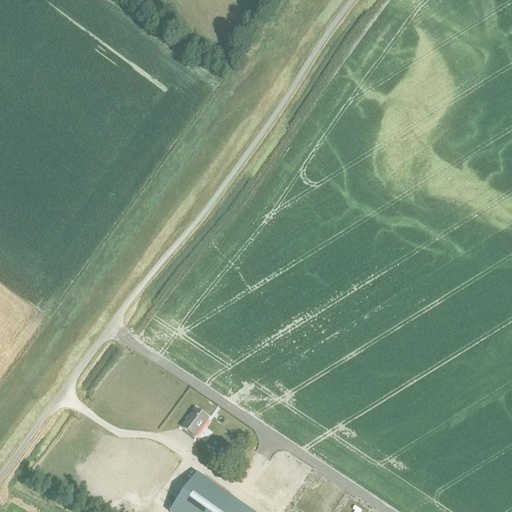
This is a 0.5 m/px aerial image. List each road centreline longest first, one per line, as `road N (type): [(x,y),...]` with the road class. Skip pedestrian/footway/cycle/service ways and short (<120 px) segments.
road 1 (unclassified): [(352,0),(211,202),(110,328)]
road 2 (unclassified): [(389,511),(110,328)]
road 3 (unclassified): [(0,476),(110,328)]
